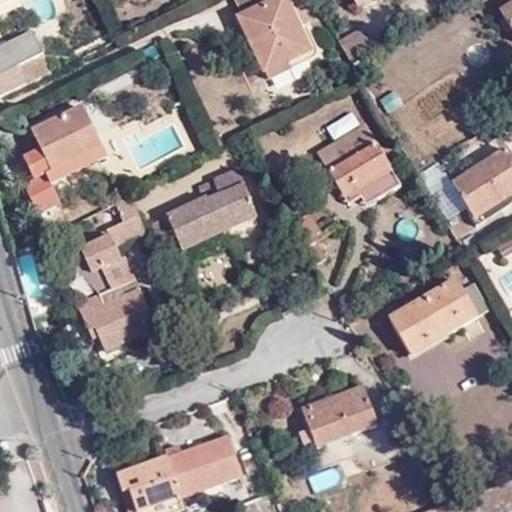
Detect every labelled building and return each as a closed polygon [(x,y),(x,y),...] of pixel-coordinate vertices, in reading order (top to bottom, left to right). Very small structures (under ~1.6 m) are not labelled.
[(229,0),(241,23),(273,8),(268,0),(229,0)] [(351,0),(358,11),(377,0),(351,0)] [(282,3),(273,8),(241,23),(268,85),(289,74),(285,68),(305,59),(308,66),(311,64),(314,61),(315,57),(315,52),(305,33),(298,36),(282,3)] [(511,7),(501,14),(511,29),(511,7)] [(0,99),(0,101),(50,76),(40,56),(42,56),(33,36),(0,50),(0,99)] [(363,36),(341,49),(353,68),(374,56),(363,36)] [(289,74),(308,66),(305,59),(285,68),(289,74)] [(111,150),(93,107),(33,134),(51,177),(111,150)] [(368,132),(332,152),(339,164),(326,171),(342,199),(368,186),(379,203),(402,189),(368,132)] [(253,160),(276,200),(297,188),(274,147),(253,160)] [(511,172),(511,157),(507,151),(452,187),(474,222),(511,197),(511,175),(511,173),(511,172)] [(339,164),(332,152),(319,160),(326,171),(339,164)] [(259,218),(240,174),(201,190),(205,202),(149,225),(161,252),(178,246),(181,252),(259,218)] [(369,209),(379,203),(368,186),(342,199),(349,211),(365,202),(369,209)] [(100,271),(109,291),(97,297),(76,307),(88,333),(94,330),(104,353),(155,330),(121,256),(118,258),(113,246),(143,233),(139,225),(130,200),(117,207),(112,209),(120,225),(103,233),(106,241),(71,257),(75,265),(88,276),(100,271)] [(309,216),(290,227),(304,252),(316,246),(319,244),(316,238),(320,235),(309,216)] [(511,255),(511,239),(495,249),(502,261),(511,255)] [(316,246),(304,252),(314,270),(326,263),(316,246)] [(97,297),(109,291),(100,271),(88,276),(75,265),(71,257),(59,262),(97,297)] [(460,293),(455,286),(389,323),(408,359),(487,314),(472,286),(460,293)] [(362,391),(301,414),(315,451),(376,428),(362,391)] [(163,459),(162,460),(176,501),(240,478),(226,439),(179,454),(163,459)] [(161,452),(163,459),(179,454),(176,447),(161,452)] [(162,460),(159,461),(135,469),(131,458),(111,465),(126,511),(144,511),(176,501),(162,460)] [(434,511),(511,511),(511,481),(457,503),(434,511)] [(144,511),(179,511),(180,511),(176,501),(144,511)] [(241,511),(272,511),(269,502),(241,511)]
